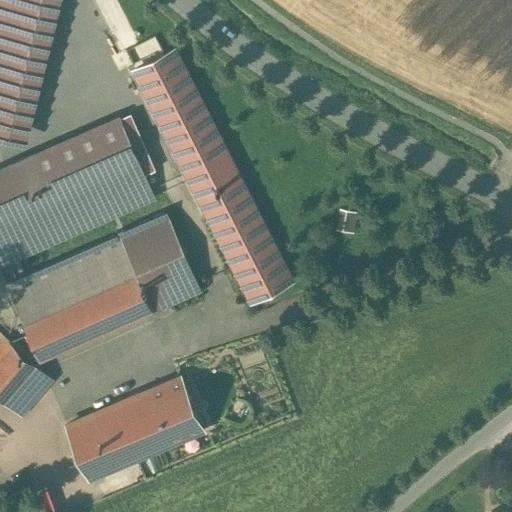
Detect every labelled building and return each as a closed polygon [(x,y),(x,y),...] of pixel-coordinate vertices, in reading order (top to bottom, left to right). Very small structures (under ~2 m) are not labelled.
[(0,0),(0,133),(7,135),(39,0),(0,0)] [(158,32),(127,47),(135,64),(166,49),(158,32)] [(297,280),(186,41),(137,64),(249,303),(297,280)] [(119,115),(0,166),(0,261),(154,194),(119,115)] [(342,205),(338,225),(356,229),(360,209),(342,205)] [(166,211),(119,232),(135,270),(151,307),(199,286),(166,211)] [(119,232),(6,281),(23,319),(135,270),(119,232)] [(135,270),(23,319),(39,356),(151,307),(135,270)] [(43,367),(0,329),(0,394),(20,412),(52,375),(43,367)] [(180,374),(135,393),(158,446),(203,427),(180,374)] [(135,393),(94,410),(117,464),(158,446),(135,393)] [(117,464),(94,410),(66,422),(88,475),(117,464)]
